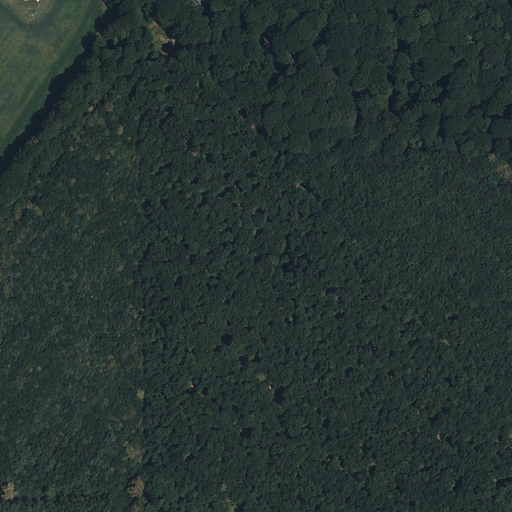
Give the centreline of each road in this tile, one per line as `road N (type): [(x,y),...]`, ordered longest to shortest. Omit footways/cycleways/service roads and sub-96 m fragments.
road 1 (track): [(511,428),(260,145),(167,26),(136,0)]
road 2 (track): [(0,495),(511,492)]
road 3 (track): [(511,143),(260,145)]
